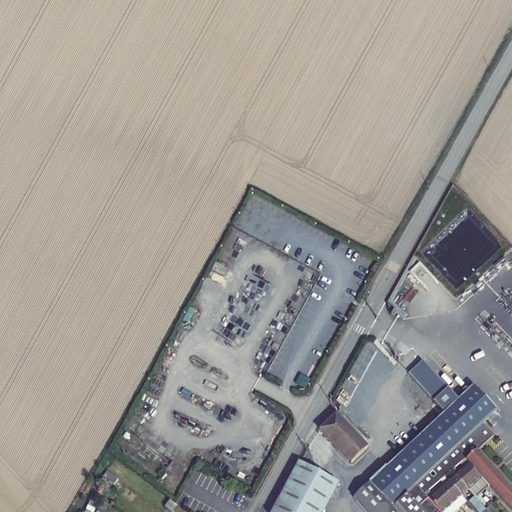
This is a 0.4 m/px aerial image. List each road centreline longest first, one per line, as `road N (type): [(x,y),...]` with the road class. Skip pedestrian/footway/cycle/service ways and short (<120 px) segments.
road 1 (residential): [(260,511),(396,260)]
road 2 (unclassified): [(396,260),(511,52)]
